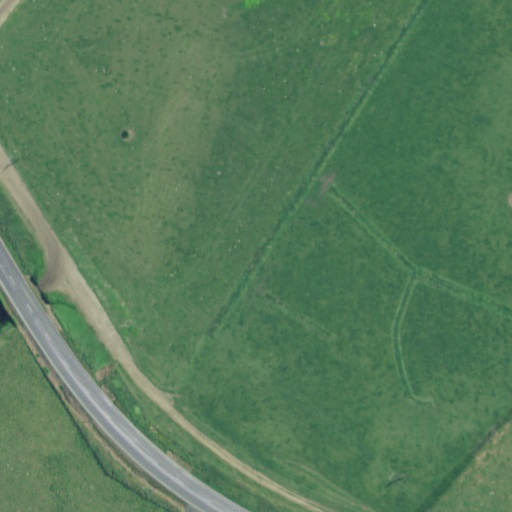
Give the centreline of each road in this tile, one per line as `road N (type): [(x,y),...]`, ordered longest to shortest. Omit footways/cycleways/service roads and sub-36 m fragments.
road 1 (track): [(0,163),(136,370),(225,447),(333,511)]
road 2 (tertiary): [(227,511),(107,415),(50,344),(0,262)]
